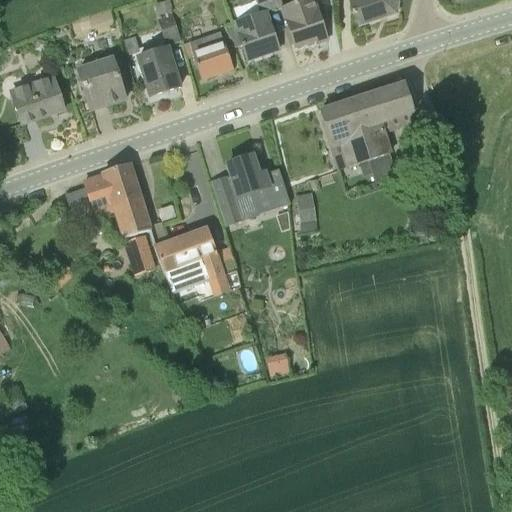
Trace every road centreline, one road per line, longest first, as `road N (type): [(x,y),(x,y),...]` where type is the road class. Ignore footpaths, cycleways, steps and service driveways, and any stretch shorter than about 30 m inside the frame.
road 1 (track): [(408,51),(449,174),(507,511)]
road 2 (tertiary): [(0,192),(435,41)]
